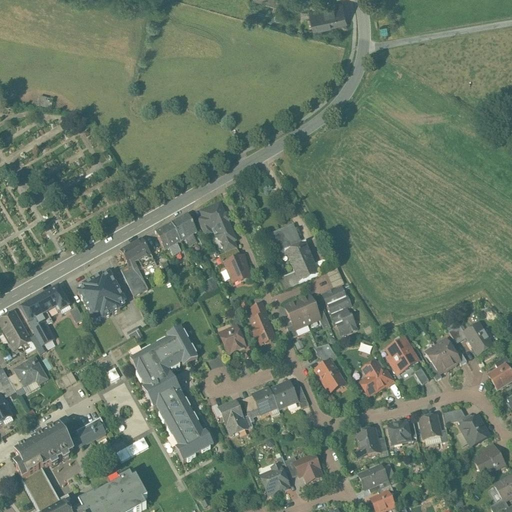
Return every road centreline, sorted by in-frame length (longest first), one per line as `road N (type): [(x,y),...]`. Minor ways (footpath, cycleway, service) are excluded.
road 1 (secondary): [(0,303),(219,182)]
road 2 (residential): [(319,428),(465,395),(481,400),(511,447)]
road 3 (secondary): [(219,182),(312,125),(352,88),(369,51)]
road 4 (residential): [(293,360),(219,182)]
road 5 (unclassified): [(369,51),(511,26)]
